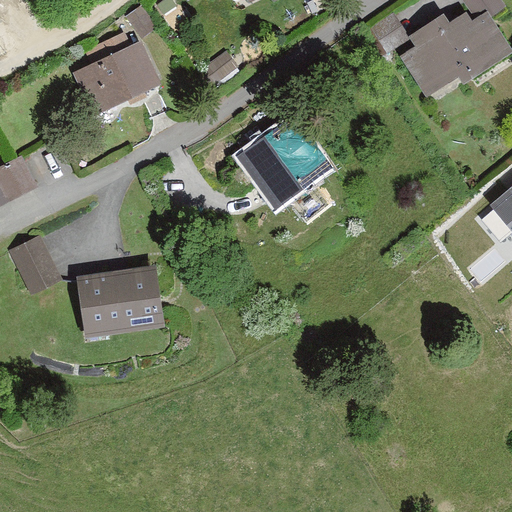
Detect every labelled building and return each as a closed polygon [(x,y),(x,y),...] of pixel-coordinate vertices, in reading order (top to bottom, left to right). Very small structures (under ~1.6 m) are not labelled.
[(501,0),(462,0),(475,19),(487,11),(492,17),(506,8),(501,0)] [(143,5),(126,17),(142,39),(158,27),(143,5)] [(416,47),(400,57),(427,98),(459,77),(464,85),(511,53),(511,47),(492,17),(487,11),(475,19),(473,20),(467,12),(450,23),(444,14),(409,37),(416,47)] [(370,29),(387,54),(410,39),(393,14),(370,29)] [(91,65),(73,73),(93,117),(162,86),(142,42),(131,46),(125,32),(84,50),(91,65)] [(198,73),(210,89),(238,67),(226,51),(198,73)] [(295,113),(235,155),(275,211),(334,169),(295,113)] [(23,156),(0,167),(0,207),(39,187),(23,156)] [(511,187),(491,205),(494,210),(482,220),(501,243),(511,233),(511,187)] [(41,235),(9,251),(31,296),(63,280),(41,235)] [(156,265),(77,276),(86,339),(165,328),(156,265)]
